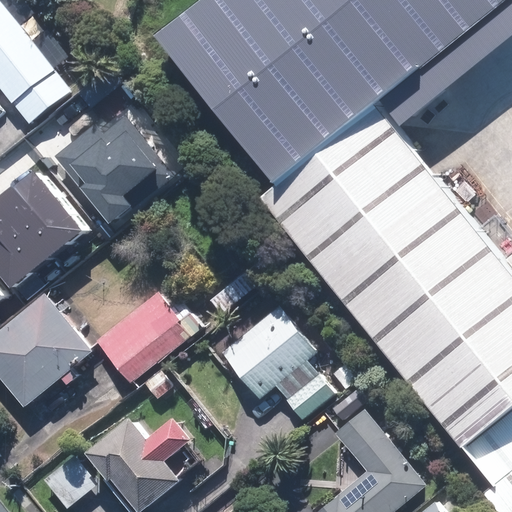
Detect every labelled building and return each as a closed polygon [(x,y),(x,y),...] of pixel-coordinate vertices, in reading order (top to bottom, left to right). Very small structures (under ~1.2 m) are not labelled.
[(3,3),(0,5),(0,84),(34,125),(75,91),(3,3)] [(499,40),(475,10),(448,30),(472,61),(499,40)] [(439,39),(418,14),(383,44),(404,69),(439,39)] [(511,57),(511,38),(503,45),(511,57)] [(445,42),(409,71),(431,97),(467,68),(445,42)] [(511,67),(502,53),(472,75),(484,93),(511,72),(511,67)] [(85,132),(127,97),(113,80),(86,103),(78,94),(63,106),(85,132)] [(511,487),(511,257),(389,105),(268,202),(503,495),(511,487)] [(0,303),(28,280),(36,290),(45,283),(52,291),(128,225),(76,164),(47,188),(59,201),(42,216),(26,197),(2,218),(0,214),(0,303)] [(273,276),(261,261),(213,301),(225,316),(273,276)] [(162,293),(100,343),(132,384),(205,329),(193,314),(184,321),(162,293)] [(49,296),(0,336),(0,374),(28,409),(96,353),(49,296)] [(225,355),(262,399),(277,387),(305,420),(338,393),(310,360),(319,352),(282,308),(225,355)] [(376,394),(346,362),(335,372),(365,404),(376,394)] [(319,511),(398,511),(430,487),(369,410),(337,436),(367,474),(319,511)] [(178,421),(152,442),(132,419),(90,454),(139,511),(148,511),(185,482),(170,464),(196,442),(178,421)] [(70,456),(45,481),(71,507),(96,482),(70,456)] [(448,511),(441,502),(427,511),(448,511)]
